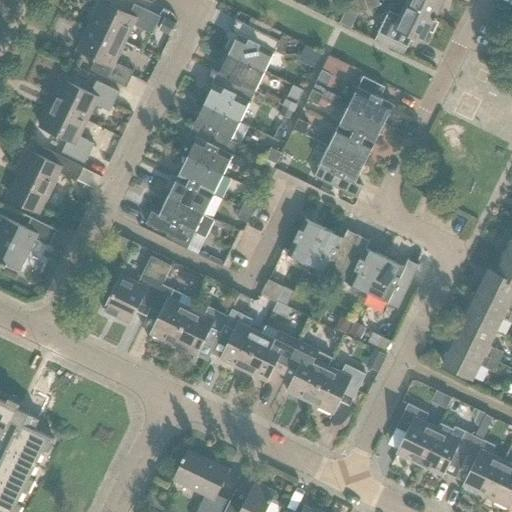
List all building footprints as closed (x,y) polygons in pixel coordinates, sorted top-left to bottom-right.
[(407,0),(406,4),(437,19),(446,0),(407,0)] [(101,1),(89,25),(125,42),(133,25),(152,34),(160,17),(135,4),(129,15),(101,1)] [(425,42),(437,19),(406,4),(400,16),(389,11),(378,33),(374,41),(404,56),(408,48),(413,36),(425,42)] [(176,24),(165,19),(159,31),(170,36),(176,24)] [(228,54),(265,71),(280,41),(236,19),(230,31),(237,35),(228,54)] [(125,42),(89,25),(77,50),(96,59),(91,70),(100,74),(126,87),(134,71),(115,62),(125,42)] [(306,47),(302,60),(318,65),(322,52),(306,47)] [(218,74),(255,91),(265,71),(228,54),(218,74)] [(329,55),(322,70),(316,81),(327,86),(332,75),(336,68),(339,60),(329,55)] [(339,60),(336,68),(346,73),(349,65),(339,60)] [(204,103),(240,121),(255,91),(218,74),(211,70),(206,81),(213,85),(204,103)] [(347,107),(384,125),(394,105),(380,98),(385,87),(363,76),(358,87),(357,87),(347,107)] [(62,79),(51,103),(87,121),(95,105),(110,112),(119,92),(97,81),(91,93),(62,79)] [(298,101),(304,90),(293,85),(288,96),(298,101)] [(318,105),(323,94),(312,89),(307,100),(318,105)] [(297,104),(285,98),(282,105),(294,111),(297,104)] [(87,121),(51,103),(40,127),(68,140),(62,152),(85,163),(94,144),(79,136),(87,121)] [(231,141),(231,140),(240,121),(204,103),(194,123),(194,124),(195,123),(231,141)] [(293,111),(283,106),(280,114),(290,118),(293,111)] [(375,144),(384,125),(347,107),(338,126),(375,144)] [(304,134),(309,123),(298,118),(293,129),(301,133),(304,134)] [(239,144),(231,140),(231,141),(195,123),(194,124),(189,134),(196,138),(187,157),(224,175),(239,144)] [(285,128),(279,126),(273,137),(279,140),(285,128)] [(328,146),(365,164),(375,144),(338,126),(328,146)] [(299,139),(301,133),(293,129),(292,129),(288,138),(294,141),(299,139)] [(356,183),(365,164),(328,146),(313,176),(358,198),(363,186),(356,183)] [(76,181),(83,167),(43,148),(37,160),(26,155),(8,192),(41,208),(58,172),(76,181)] [(281,153),(276,150),(271,148),(265,158),(276,164),(281,153)] [(177,176),(214,194),(224,175),(187,157),(177,176)] [(97,191),(102,178),(83,171),(78,184),(97,191)] [(168,196),(205,214),(214,194),(177,176),(168,196)] [(204,215),(205,214),(168,196),(159,215),(151,211),(146,223),(190,245),(196,233),(206,238),(215,219),(204,215)] [(242,207),(253,213),(258,202),(247,197),(242,207)] [(247,223),(253,213),(242,207),(237,218),(247,223)] [(57,230),(32,217),(26,228),(6,218),(0,229),(0,264),(5,267),(6,265),(20,272),(35,240),(48,246),(51,241),(57,230)] [(307,264),(325,227),(305,218),(287,255),(307,264)] [(344,237),(325,227),(307,264),(337,279),(359,235),(348,229),(344,237)] [(359,235),(337,279),(368,293),(385,257),(367,247),(370,240),(359,235)] [(511,252),(507,250),(496,273),(496,274),(511,281),(511,252)] [(139,304),(150,309),(162,284),(163,284),(172,265),(151,256),(138,283),(122,275),(103,312),(129,325),(139,304)] [(405,266),(385,257),(368,293),(398,308),(420,264),(408,259),(405,266)] [(50,273),(38,267),(33,279),(45,285),(50,273)] [(489,270),(477,294),(511,310),(511,281),(496,274),(496,273),(489,270)] [(182,294),(163,284),(162,284),(150,309),(160,314),(150,335),(173,346),(191,309),(178,302),(182,294)] [(294,292),(283,286),(276,301),(287,306),(294,292)] [(511,310),(477,294),(466,317),(496,332),(503,319),(511,323),(511,310)] [(191,309),(173,346),(195,357),(196,356),(207,361),(216,341),(217,342),(220,334),(229,316),(209,307),(205,315),(191,309)] [(216,341),(207,361),(207,362),(211,354),(221,359),(221,360),(243,371),(262,334),(248,327),(252,319),(232,309),(229,316),(220,334),(217,342),(216,341)] [(347,334),(352,322),(340,317),(335,329),(347,334)] [(496,332),(466,317),(454,340),(499,362),(504,352),(490,345),(496,332)] [(361,340),(366,328),(354,323),(349,335),(361,340)] [(262,334),(243,371),(266,382),(276,361),(286,366),(299,341),(266,325),(262,334)] [(499,362),(454,340),(443,364),(473,379),(480,365),(494,372),(499,362)] [(287,393),(310,404),(328,366),(333,358),(319,351),(299,341),(286,366),(297,372),(287,393)] [(366,366),(378,372),(386,355),(374,349),(366,366)] [(328,366),(310,404),(332,415),(342,394),(354,399),(365,375),(346,364),(341,373),(328,366)] [(0,511),(2,511),(19,511),(22,507),(17,505),(24,490),(29,493),(34,481),(30,478),(44,449),(49,451),(55,439),(35,430),(40,419),(31,415),(18,409),(20,404),(8,398),(6,403),(0,400),(0,438),(10,443),(0,464),(0,511)] [(397,455),(419,465),(438,428),(424,422),(429,413),(408,403),(396,428),(407,434),(397,455)] [(452,455),(463,461),(475,436),(455,426),(454,429),(441,423),(438,429),(438,428),(419,465),(442,476),(452,455)] [(463,487),(486,498),(504,461),(491,454),(495,446),(475,436),(463,461),(455,478),(465,483),(463,487)] [(216,495),(228,470),(188,451),(174,480),(205,495),(197,511),(221,511),(227,500),(216,495)] [(511,464),(504,461),(486,498),(509,509),(511,502),(511,464)] [(265,511),(275,493),(254,483),(244,503),(232,497),(224,511),(265,511)]
